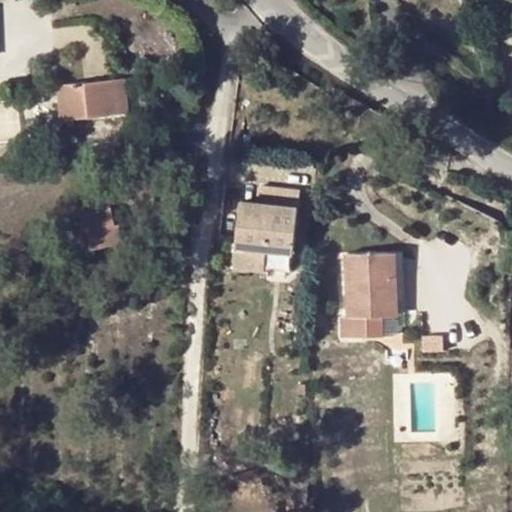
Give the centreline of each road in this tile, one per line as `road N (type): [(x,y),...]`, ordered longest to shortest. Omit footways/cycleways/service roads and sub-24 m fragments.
road 1 (residential): [(237,22),(196,322),(185,511)]
road 2 (tertiary): [(511,163),(329,44),(280,0)]
